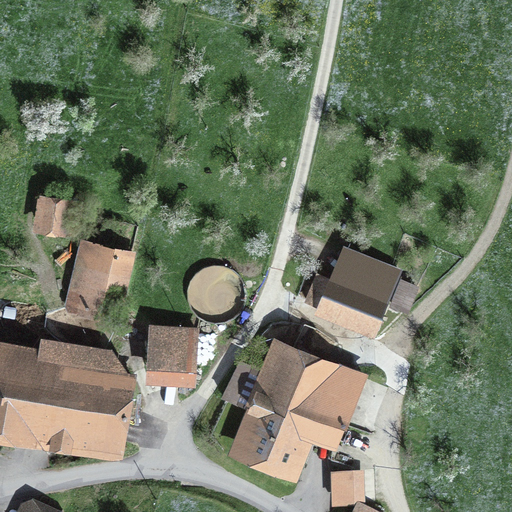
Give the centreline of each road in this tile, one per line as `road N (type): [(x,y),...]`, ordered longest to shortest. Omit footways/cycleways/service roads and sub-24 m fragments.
road 1 (track): [(273,511),(158,457),(275,281),(336,0)]
road 2 (track): [(511,126),(486,211),(447,274),(389,331),(380,491),(389,511)]
road 3 (unclassified): [(158,457),(0,490)]
